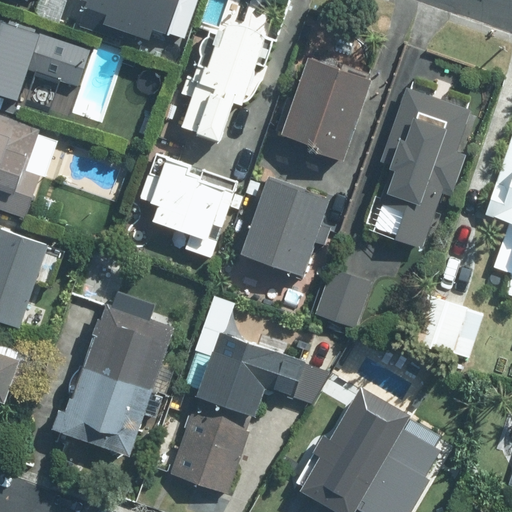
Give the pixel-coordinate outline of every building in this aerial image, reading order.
[(12,0),(37,8),(39,0),(12,0)] [(177,0),(76,0),(69,23),(161,52),(177,0)] [(90,44),(0,14),(0,92),(22,99),(32,68),(77,83),(90,44)] [(181,124),(220,138),(235,95),(246,98),(269,31),(220,14),(181,124)] [(307,49),(279,136),(346,157),(374,70),(307,49)] [(469,96),(411,78),(366,223),(424,241),(469,96)] [(35,122),(0,109),(0,189),(9,193),(35,122)] [(511,136),(487,216),(511,224),(511,270),(506,290),(511,292),(511,136)] [(241,176),(156,148),(140,197),(155,202),(149,220),(190,234),(185,248),(214,257),(241,176)] [(335,196),(267,173),(240,250),(309,273),(335,196)] [(0,220),(0,317),(22,325),(51,238),(0,220)] [(370,278),(332,266),(317,313),(355,325),(370,278)] [(180,315),(103,289),(57,427),(134,452),(180,315)] [(409,338),(467,361),(477,334),(463,328),(471,308),(427,291),(409,338)] [(199,391),(259,412),(267,390),(301,401),(312,405),(329,373),(316,368),(222,335),(233,304),(217,299),(185,387),(199,391)] [(19,354),(0,346),(0,403),(1,404),(19,354)] [(418,511),(461,444),(362,384),(301,484),(347,511),(349,511),(359,497),(384,511),(418,511)] [(259,412),(199,391),(169,474),(229,496),(259,412)]
